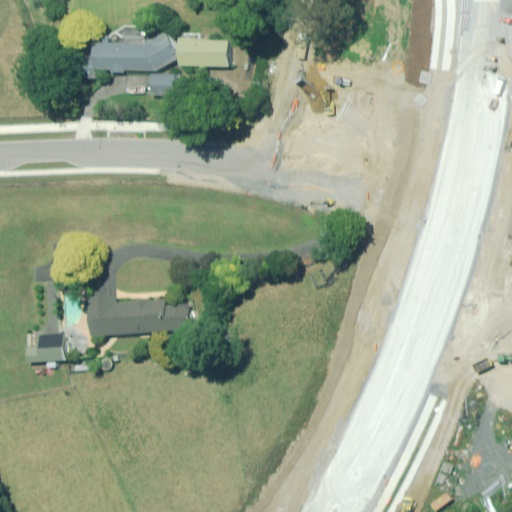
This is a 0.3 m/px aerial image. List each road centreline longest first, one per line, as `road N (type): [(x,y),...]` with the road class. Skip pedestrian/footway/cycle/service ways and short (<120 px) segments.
road 1 (primary): [(332,511),(399,379),(445,251),(476,115),(489,0)]
road 2 (unclassified): [(0,152),(138,149),(270,165)]
road 3 (unclassified): [(270,165),(316,130),(332,129),(349,142),(350,163),(339,175),(317,178)]
